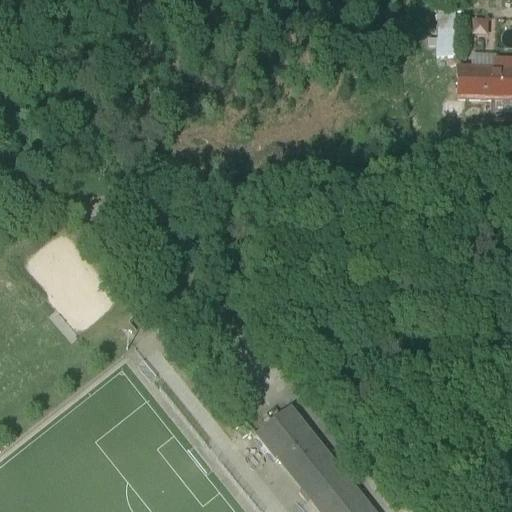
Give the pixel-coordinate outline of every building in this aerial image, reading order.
[(459,18),(460,3),(447,2),(439,2),(436,62),(452,62),(453,17),(459,18)] [(471,61),(471,73),(493,73),(493,64),(496,64),(496,61),(471,61)] [(493,64),(493,73),(493,74),(511,74),(511,64),(496,64),(493,64)] [(456,105),(511,105),(511,74),(493,74),(493,73),(471,73),(456,73),(456,105)] [(120,305),(64,234),(23,267),(78,337),(120,305)] [(371,511),(290,413),(254,443),(311,511),(371,511)]
